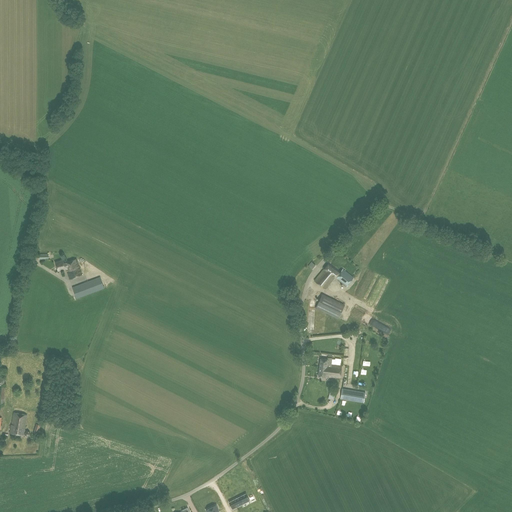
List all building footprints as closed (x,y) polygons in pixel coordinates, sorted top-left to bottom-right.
[(76,258),(64,262),(63,259),(55,262),(58,271),(66,268),(69,279),(82,275),(76,258)] [(334,277),(347,286),(353,278),(343,269),(339,273),(328,264),(314,280),(325,289),(334,277)] [(104,288),(100,277),(72,287),(77,298),(104,288)] [(344,305),(336,301),(322,294),(316,308),(338,319),(344,305)] [(320,358),(319,367),(318,376),(325,377),(325,376),(340,378),(341,366),(331,365),(332,358),(329,358),(328,359),(320,358)] [(364,403),(365,392),(342,388),(340,399),(364,403)] [(27,415),(13,413),(10,433),(24,435),(27,415)] [(246,493),(229,502),(232,510),(246,503),(245,499),(248,498),(246,493)]
